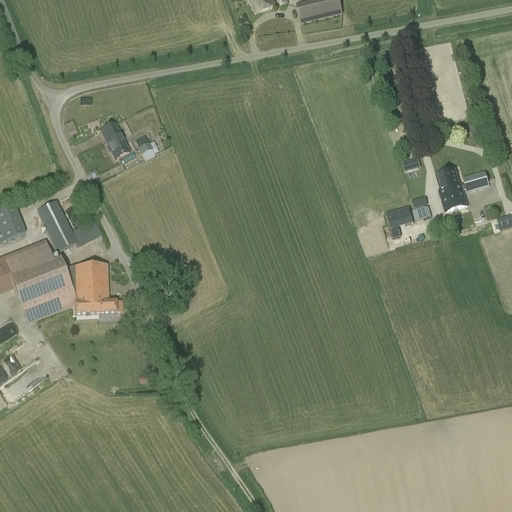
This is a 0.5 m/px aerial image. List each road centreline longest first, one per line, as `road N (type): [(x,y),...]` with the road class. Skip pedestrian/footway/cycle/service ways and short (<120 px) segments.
road 1 (unclassified): [(50,97),(199,58),(511,8)]
road 2 (track): [(257,511),(181,399),(142,319)]
road 3 (unclassified): [(50,97),(58,136),(117,260)]
road 4 (unclassified): [(117,260),(166,276),(183,292),(176,310),(142,319)]
